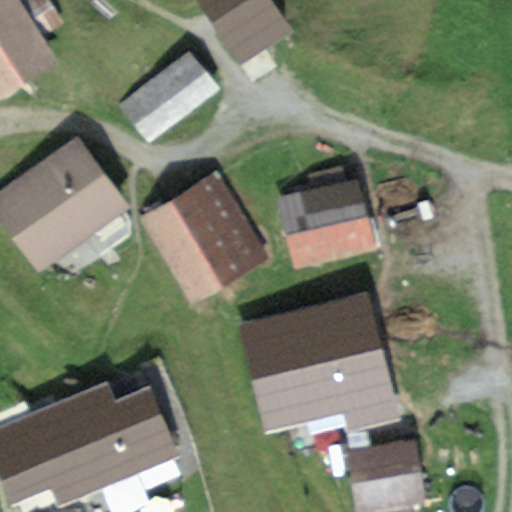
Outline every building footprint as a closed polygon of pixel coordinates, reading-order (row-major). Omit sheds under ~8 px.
[(17,0),(0,0),(0,97),(59,63),(43,36),(64,24),(49,0),(17,0)] [(193,0),(252,83),(279,67),(267,46),(295,30),(274,0),(193,0)] [(189,50),(119,106),(152,148),(222,93),(189,50)] [(76,136),(0,191),(0,223),(38,275),(129,208),(76,136)] [(218,171),(139,218),(192,305),(271,258),(218,171)] [(362,177),(279,197),(297,269),(380,249),(362,177)] [(374,289),(232,323),(260,437),(344,417),(348,434),(406,419),(374,289)] [(107,379),(0,423),(0,479),(13,511),(39,511),(177,455),(149,386),(115,400),(107,379)] [(426,511),(416,441),(346,452),(356,511),(426,511)]
